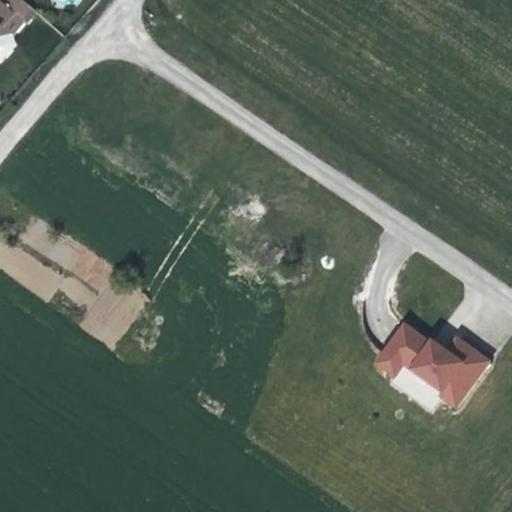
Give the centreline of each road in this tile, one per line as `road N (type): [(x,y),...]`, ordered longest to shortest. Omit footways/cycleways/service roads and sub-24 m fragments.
road 1 (track): [(511,302),(99,21)]
road 2 (residential): [(0,132),(118,0)]
